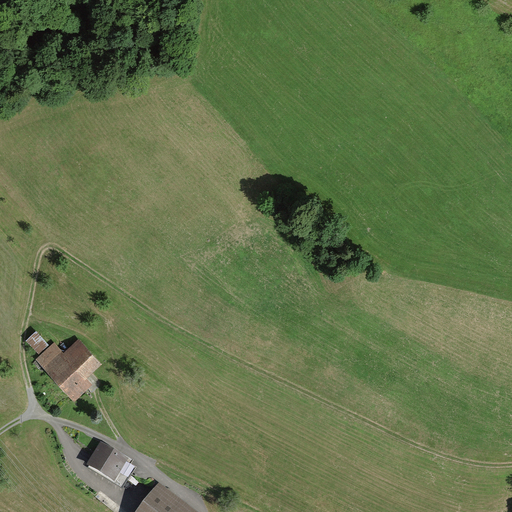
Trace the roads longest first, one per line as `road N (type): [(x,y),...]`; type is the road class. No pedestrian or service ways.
road 1 (track): [(0,431),(34,413),(80,428),(134,455),(202,511)]
road 2 (track): [(54,420),(82,469),(132,511)]
